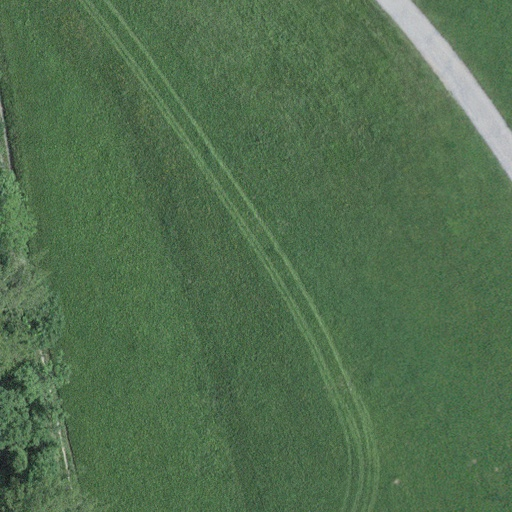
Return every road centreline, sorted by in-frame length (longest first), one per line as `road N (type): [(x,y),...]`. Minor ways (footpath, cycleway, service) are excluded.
road 1 (track): [(79,511),(0,156)]
road 2 (unclassified): [(389,0),(511,157)]
